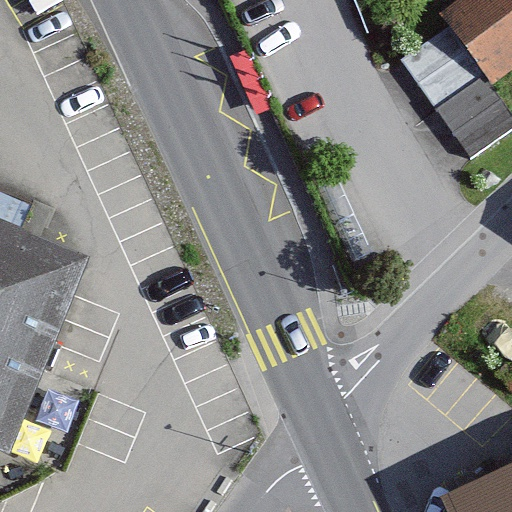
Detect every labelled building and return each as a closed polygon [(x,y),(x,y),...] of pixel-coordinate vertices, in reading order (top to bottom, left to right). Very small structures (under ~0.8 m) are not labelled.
[(450,27),(491,86),(511,71),(511,8),(506,0),(460,0),(441,14),(450,27)] [(472,160),(511,131),(511,114),(491,86),(450,27),(403,61),(472,160)] [(250,52),(232,60),(258,115),(275,108),(250,52)] [(340,179),(320,188),(352,264),(372,255),(340,179)] [(0,454),(6,457),(44,365),(86,266),(0,230),(0,454)] [(511,511),(511,475),(441,509),(442,511),(511,511)]
